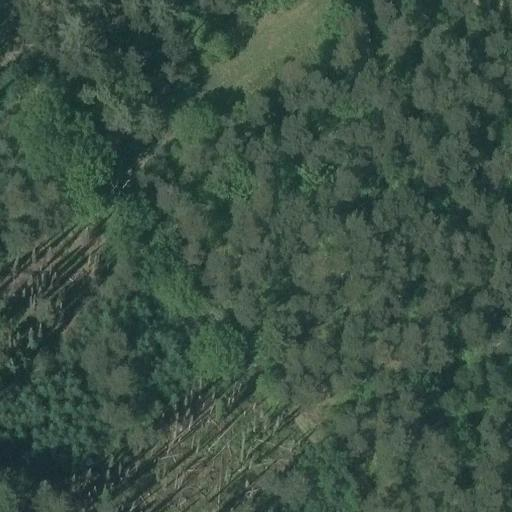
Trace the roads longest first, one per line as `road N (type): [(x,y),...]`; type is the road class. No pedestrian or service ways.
road 1 (track): [(381,511),(193,306),(116,191),(0,64)]
road 2 (track): [(125,203),(155,144),(196,114),(238,56),(341,0)]
